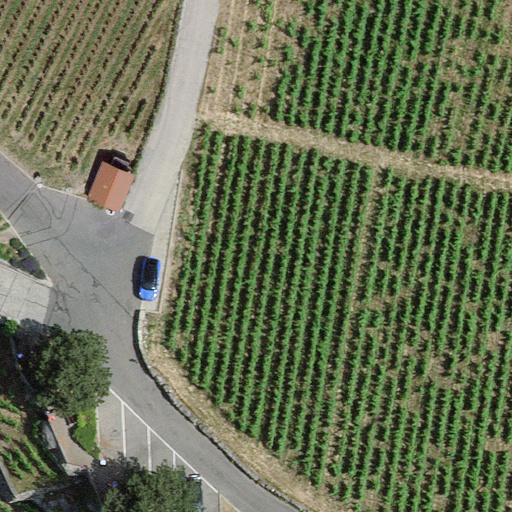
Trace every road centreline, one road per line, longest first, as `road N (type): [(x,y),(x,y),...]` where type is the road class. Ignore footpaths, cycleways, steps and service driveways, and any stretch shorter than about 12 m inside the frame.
road 1 (unclassified): [(272,511),(226,478),(128,378),(103,342),(58,234),(0,183)]
road 2 (track): [(206,0),(186,103),(103,342)]
